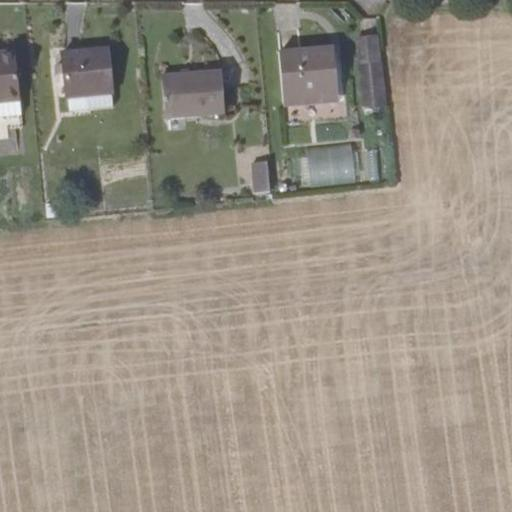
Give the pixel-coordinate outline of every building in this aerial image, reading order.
[(382,105),(375,35),(356,37),(362,107),(382,105)] [(335,92),(330,48),(278,53),(283,99),(288,99),(288,100),(302,99),(301,97),(335,92)] [(90,95),(111,93),(116,92),(111,50),(62,55),(67,97),(71,96),(72,110),(91,108),(90,95)] [(0,101),(18,101),(13,52),(0,53),(0,101)] [(223,110),(218,69),(159,76),(164,117),(223,110)] [(112,106),(111,93),(90,95),(91,108),(112,106)] [(0,118),(19,117),(18,101),(0,101),(0,118)] [(316,114),(343,116),(344,106),(316,104),(316,114)] [(307,183),(352,185),(353,154),(308,153),(307,183)] [(107,193),(147,186),(144,164),(103,170),(107,193)] [(254,201),(270,200),(267,170),(251,171),(254,201)]
